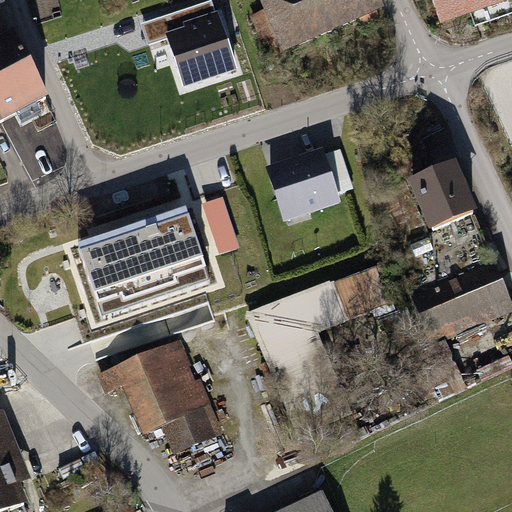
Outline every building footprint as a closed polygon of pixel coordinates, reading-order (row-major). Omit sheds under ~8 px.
[(384,15),(377,0),(256,0),(281,59),(384,15)] [(427,0),(437,26),(505,2),(504,0),(427,0)] [(212,4),(142,27),(149,48),(167,42),(184,93),(236,76),(212,4)] [(9,42),(0,46),(0,118),(5,127),(44,106),(9,42)] [(326,151),(267,171),(285,225),(345,205),(326,151)] [(453,168),(401,188),(442,288),(491,267),(453,168)] [(187,214),(74,251),(99,326),(212,288),(187,214)] [(511,315),(491,267),(442,288),(412,301),(432,349),(511,315)] [(343,408),(319,332),(394,309),(382,270),(254,310),(289,424),(343,408)] [(186,344),(98,376),(105,396),(121,391),(142,436),(160,429),(173,457),(220,439),(186,344)] [(0,511),(19,511),(28,509),(20,491),(38,483),(7,411),(0,413),(0,511)] [(327,511),(320,496),(286,511),(327,511)]
